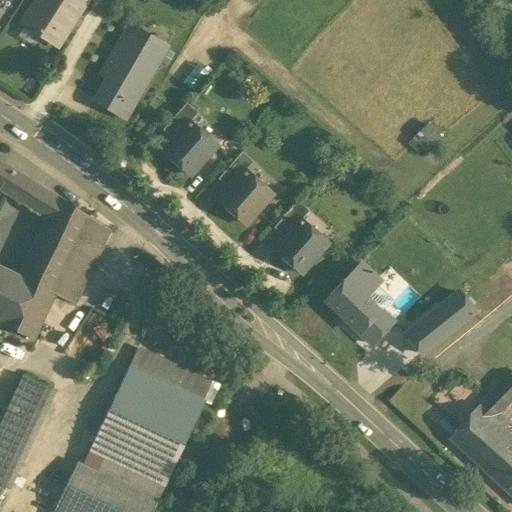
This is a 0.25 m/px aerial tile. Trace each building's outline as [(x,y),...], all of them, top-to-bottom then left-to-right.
[(37,0),(23,23),(58,46),(87,0),(37,0)] [(130,26),(102,75),(109,79),(104,89),(132,106),(166,47),(130,26)] [(132,106),(104,89),(97,101),(99,103),(125,118),(132,106)] [(186,103),(163,130),(173,139),(189,121),(190,122),(198,113),(186,103)] [(190,122),(189,121),(173,139),(163,151),(190,175),(216,145),(190,122)] [(413,139),(426,155),(450,138),(438,121),(413,139)] [(242,152),(218,179),(229,188),(245,170),(245,171),(253,162),(242,152)] [(0,191),(4,194),(16,171),(0,161),(0,191)] [(229,188),(218,200),(245,224),(272,194),(245,171),(245,170),(229,188)] [(31,180),(16,171),(4,194),(19,203),(31,180)] [(31,180),(19,203),(32,211),(44,189),(31,180)] [(44,189),(32,211),(43,218),(54,195),(44,189)] [(17,277),(0,314),(0,326),(33,343),(53,297),(89,217),(54,195),(43,218),(17,277)] [(298,201),(274,228),(284,237),(300,219),(301,220),(309,211),(298,201)] [(89,217),(53,297),(76,307),(111,230),(99,223),(89,217)] [(301,220),(300,219),(284,237),(274,249),(301,273),(327,243),(301,220)] [(361,263),(325,301),(372,345),(394,322),(367,296),(380,281),(361,263)] [(0,314),(17,277),(0,268),(0,314)] [(458,292),(406,334),(422,355),(475,312),(458,292)] [(107,344),(117,316),(88,306),(72,354),(93,361),(99,341),(107,344)] [(135,355),(216,393),(219,387),(138,349),(135,355)] [(216,393),(135,355),(129,368),(205,403),(204,404),(210,407),(216,393)] [(204,404),(205,403),(129,368),(89,453),(165,488),(204,404)] [(24,375),(0,426),(0,500),(51,388),(24,375)] [(446,402),(454,402),(453,413),(464,414),(465,402),(480,404),(482,385),(453,382),(452,397),(446,396),(446,402)] [(484,402),(449,440),(474,464),(484,453),(509,426),(484,402)] [(165,488),(89,453),(82,468),(158,503),(165,488)] [(511,464),(495,483),(511,498),(511,464)] [(153,511),(158,503),(82,468),(77,465),(55,511),(153,511)]
